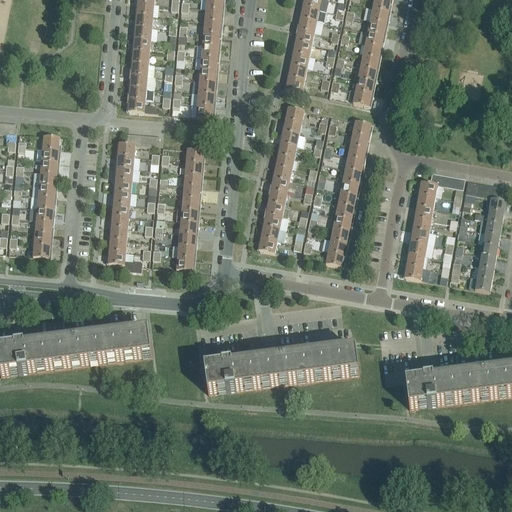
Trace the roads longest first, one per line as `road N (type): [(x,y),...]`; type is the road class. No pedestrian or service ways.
road 1 (primary): [(277,511),(0,488)]
road 2 (residential): [(224,274),(251,0)]
road 3 (residential): [(224,274),(195,306),(70,292)]
road 4 (residential): [(70,292),(84,124)]
road 5 (residential): [(403,159),(387,136),(414,0)]
road 6 (residential): [(378,301),(224,274)]
road 7 (residential): [(84,124),(105,126),(116,0)]
road 8 (residential): [(378,301),(403,159)]
road 9 (residential): [(506,324),(378,301)]
